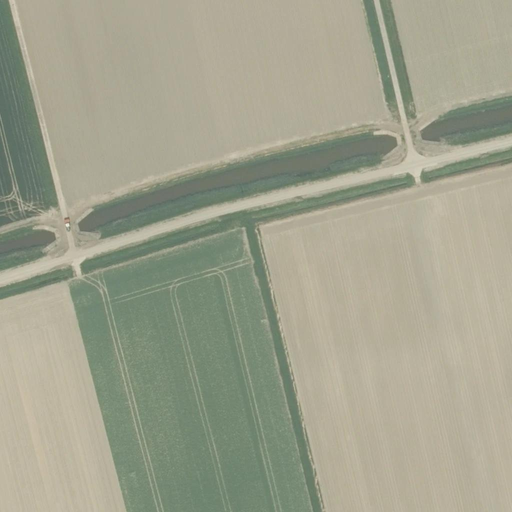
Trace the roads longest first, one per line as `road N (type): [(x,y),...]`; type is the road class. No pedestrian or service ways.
road 1 (unclassified): [(0,279),(238,206),(511,142)]
road 2 (track): [(73,255),(137,511)]
